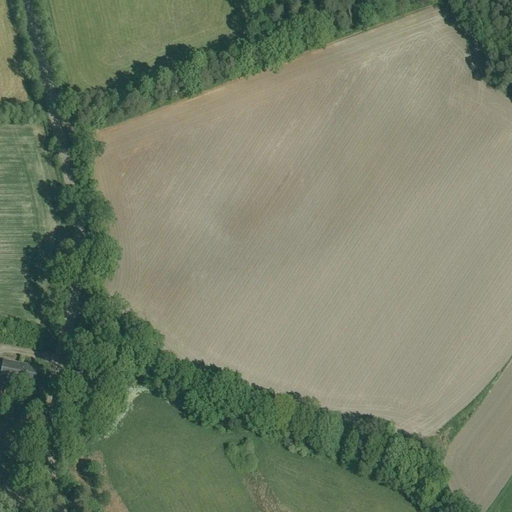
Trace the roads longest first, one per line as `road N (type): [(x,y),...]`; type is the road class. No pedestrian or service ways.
road 1 (tertiary): [(47,511),(49,445),(80,242),(28,0)]
road 2 (track): [(48,459),(91,445),(125,370),(137,367),(230,412),(398,468),(445,511)]
